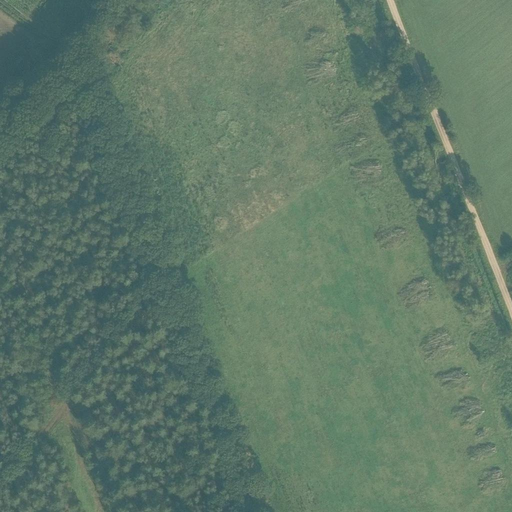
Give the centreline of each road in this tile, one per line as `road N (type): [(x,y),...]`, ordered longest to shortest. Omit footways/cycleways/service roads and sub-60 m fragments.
road 1 (track): [(386,0),(511,320)]
road 2 (track): [(0,148),(116,0)]
